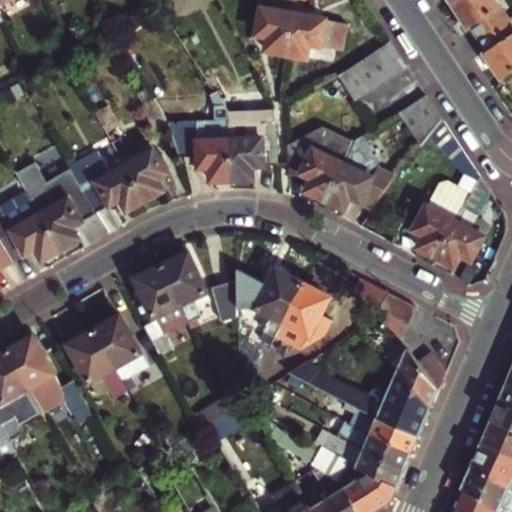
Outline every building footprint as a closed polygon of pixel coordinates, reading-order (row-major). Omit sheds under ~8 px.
[(481,39),(510,19),(497,0),(456,0),(453,2),(471,28),(473,27),(481,39)] [(268,51),(289,55),(296,14),(264,8),(259,35),(271,38),(268,51)] [(311,45),(343,51),(348,24),(296,14),(289,55),(308,58),(311,45)] [(504,78),(511,73),(511,21),(510,19),(481,39),(488,49),(485,51),(504,78)] [(341,77),(356,101),(406,67),(390,43),(341,77)] [(255,165),(278,165),(277,124),(241,124),(240,114),(245,111),(230,84),(218,91),(226,106),(231,113),(232,127),(235,180),(255,180),(255,165)] [(171,122),(170,119),(155,96),(141,104),(157,130),(171,122)] [(438,128),(443,122),(425,96),(399,112),(423,147),(438,128)] [(213,180),(235,180),(232,127),(231,113),(226,106),(216,106),(216,124),(171,124),(180,155),(199,155),(199,166),(212,167),(213,180)] [(126,165),(152,151),(144,137),(127,147),(118,152),(126,165)] [(307,190),(327,200),(358,141),(348,137),(344,146),(328,139),(322,151),(315,148),(303,173),(314,178),(307,190)] [(390,186),(400,174),(379,165),(380,163),(363,137),(358,141),(327,200),(346,209),(350,202),(352,198),(360,202),(363,197),(376,204),(390,186)] [(118,152),(127,147),(121,138),(113,142),(118,152)] [(146,201),(166,190),(159,178),(169,172),(155,149),(152,151),(126,165),(146,201)] [(129,211),(146,201),(126,165),(112,173),(99,151),(73,165),(84,185),(100,212),(123,199),(129,211)] [(74,227),(100,212),(84,185),(59,200),(53,188),(49,190),(36,166),(28,170),(23,163),(17,167),(63,249),(81,239),(74,227)] [(44,260),(63,249),(17,167),(5,173),(22,203),(0,215),(0,236),(14,261),(37,248),(44,260)] [(487,200),(490,193),(480,178),(476,184),(487,200)] [(418,247),(438,258),(472,193),(447,180),(438,183),(414,229),(424,235),(418,247)] [(485,236),(472,228),(487,200),(476,184),(472,193),(438,258),(457,268),(463,256),(473,261),(485,236)] [(350,202),(370,211),(376,204),(363,197),(360,202),(352,198),(350,202)] [(0,269),(14,261),(0,236),(0,269)] [(188,321),(199,316),(192,300),(208,292),(190,253),(163,266),(183,311),(187,319),(188,321)] [(178,313),(183,311),(163,266),(136,278),(154,316),(174,307),(178,313)] [(258,307),(285,322),(305,284),(278,269),(258,307)] [(384,307),(391,294),(362,279),(355,292),(384,307)] [(320,331),(315,328),(331,298),(305,284),(285,322),(278,335),(273,343),(280,347),(285,339),(299,346),(313,342),(320,331)] [(384,307),(379,316),(402,300),(391,294),(384,307)] [(393,329),(400,338),(416,308),(402,300),(379,316),(393,329)] [(228,320),(240,320),(240,304),(227,305),(228,320)] [(278,335),(285,322),(258,307),(251,320),(270,330),(278,335)] [(130,375),(148,364),(121,315),(96,330),(117,368),(123,379),(129,390),(136,386),(130,375)] [(185,332),(192,329),(188,321),(187,319),(180,322),(185,332)] [(162,357),(174,350),(158,320),(145,326),(162,357)] [(336,354),(335,352),(363,333),(359,329),(314,358),(319,365),(336,354)] [(91,381),(117,368),(96,330),(70,344),(91,381)] [(265,339),(273,343),(278,335),(270,330),(265,339)] [(75,380),(63,386),(35,336),(8,351),(41,409),(64,396),(79,423),(93,414),(75,380)] [(432,409),(440,390),(420,364),(408,349),(399,369),(432,409)] [(42,411),(41,409),(8,351),(0,355),(0,395),(1,396),(0,396),(0,421),(10,440),(25,432),(20,424),(42,411)] [(440,390),(447,374),(432,355),(420,364),(440,390)] [(420,435),(432,409),(399,369),(383,405),(374,401),(375,399),(323,376),(306,363),(289,374),(334,395),(420,435)] [(98,393),(116,383),(123,379),(117,368),(91,381),(98,393)] [(511,385),(507,384),(499,403),(511,408),(511,385)] [(122,394),(118,396),(126,413),(138,407),(129,390),(122,394)] [(412,454),(420,435),(334,395),(329,405),(359,421),(356,427),(361,430),(412,454)] [(511,408),(499,403),(490,423),(511,432),(511,408)] [(247,456),(271,443),(252,412),(240,405),(230,412),(209,425),(250,494),(264,486),(247,456)] [(0,465),(19,455),(10,440),(0,421),(0,465)] [(511,432),(490,423),(481,444),(511,457),(511,432)] [(405,470),(412,454),(361,430),(353,446),(364,451),(405,470)] [(169,476),(190,464),(178,444),(164,453),(157,457),(169,476)] [(511,457),(481,444),(471,467),(511,485),(511,457)] [(360,511),(374,511),(392,501),(399,486),(357,466),(320,447),(315,456),(358,478),(345,486),(360,511)] [(399,486),(405,470),(364,451),(357,466),(399,486)] [(336,511),(360,511),(345,486),(318,464),(310,469),(328,497),(336,511)] [(511,511),(511,485),(471,467),(462,490),(503,508),(506,511),(511,511)] [(293,480),(300,475),(296,468),(289,473),(293,480)] [(306,500),(313,495),(303,479),(295,483),(306,500)] [(313,511),(311,508),(306,500),(295,483),(294,482),(273,495),(282,511),(313,511)] [(506,511),(503,508),(462,490),(452,511),(506,511)] [(313,511),(336,511),(328,497),(311,508),(313,511)] [(219,511),(214,503),(208,506),(211,511),(219,511)]
